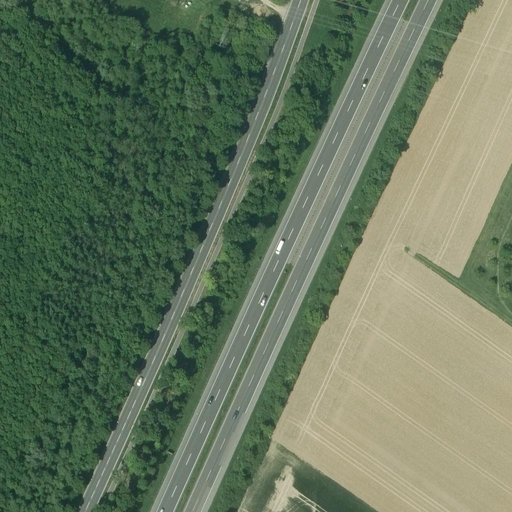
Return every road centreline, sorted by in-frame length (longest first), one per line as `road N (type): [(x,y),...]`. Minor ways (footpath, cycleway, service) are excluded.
road 1 (motorway): [(405,0),(164,511)]
road 2 (motorway): [(196,511),(432,0)]
road 3 (secondary): [(301,0),(85,511)]
